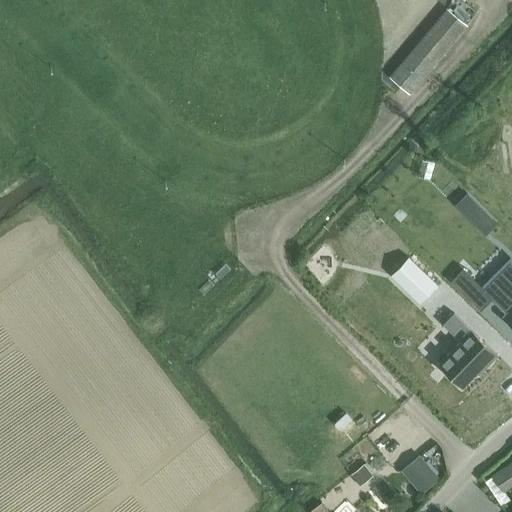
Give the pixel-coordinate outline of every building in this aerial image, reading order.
[(390,77),(409,93),(466,26),(446,10),(390,77)] [(408,257),(391,275),(420,303),(437,285),(408,257)] [(463,270),(452,281),(480,309),(490,299),(505,314),(503,316),(511,324),(511,262),(510,261),(482,289),(463,270)] [(461,342),(438,365),(461,387),(483,364),(485,366),(496,354),(454,313),(442,324),(460,341),(461,342)] [(406,468),(425,490),(436,480),(417,458),(406,468)] [(505,491),(511,486),(511,462),(485,481),(501,505),(510,499),(505,491)] [(363,465),(351,475),(358,484),(370,474),(363,465)]
